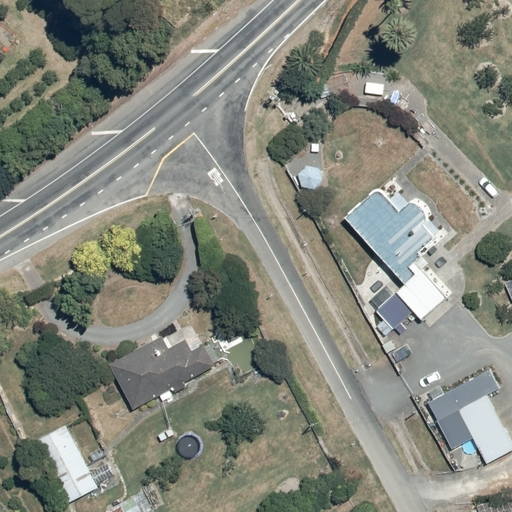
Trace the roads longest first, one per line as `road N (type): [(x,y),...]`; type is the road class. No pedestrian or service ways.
road 1 (unclassified): [(414,511),(251,210),(178,110)]
road 2 (primary): [(178,110),(0,237)]
road 3 (primary): [(300,0),(178,110)]
